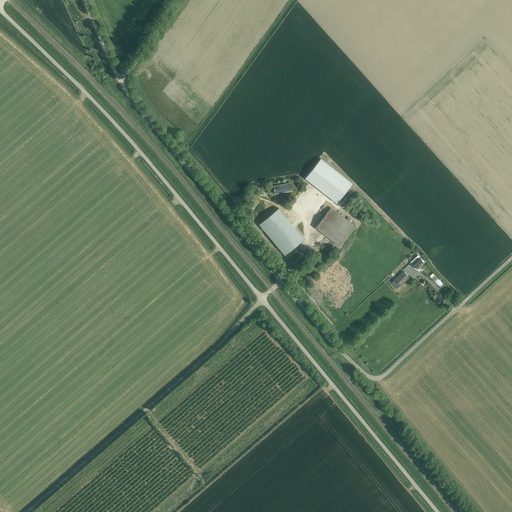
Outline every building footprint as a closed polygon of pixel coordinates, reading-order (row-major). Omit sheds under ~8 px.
[(336,203),(352,184),(320,158),(305,178),(336,203)] [(276,186),(274,187),(274,189),(274,191),(275,193),(277,193),(289,191),(292,190),(291,188),(292,188),(291,186),(290,184),(288,184),(276,186)] [(346,202),(352,193),(350,192),(343,201),(346,202)] [(285,255),(304,239),(278,208),(259,224),(285,255)] [(315,228),(338,246),(354,227),(330,208),(315,228)] [(410,263),(417,269),(424,262),(418,255),(410,263)] [(392,283),(397,289),(409,278),(404,272),(392,283)]
